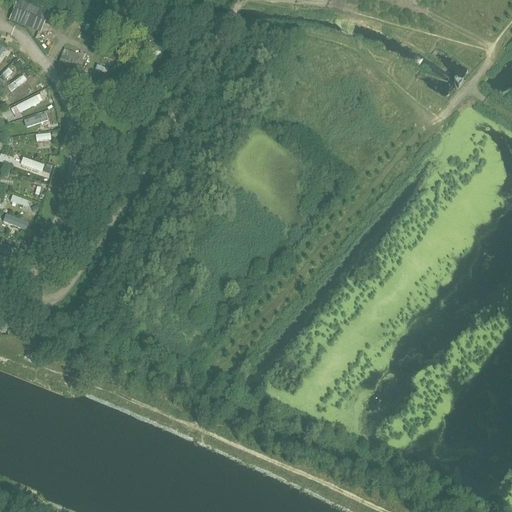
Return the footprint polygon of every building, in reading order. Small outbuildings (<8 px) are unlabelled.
[(40,34),(49,12),(17,0),(9,21),(40,34)] [(75,68),(77,62),(68,58),(62,56),(61,59),(59,64),(71,68),(74,69),(75,68)] [(17,66),(22,62),(18,58),(17,59),(13,62),(17,66)] [(75,89),(91,96),(94,89),(78,82),(75,89)] [(28,248),(22,245),(19,253),(25,255),(28,248)]
